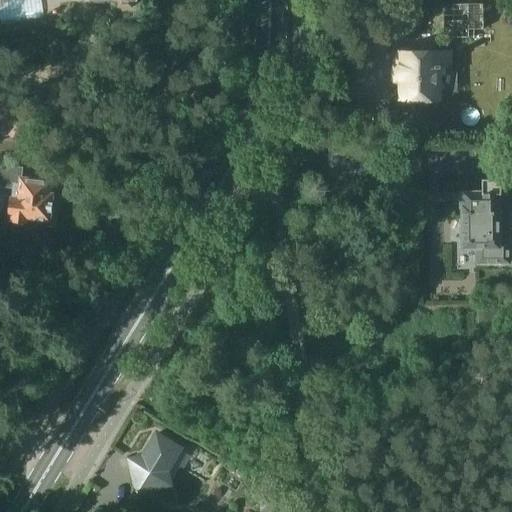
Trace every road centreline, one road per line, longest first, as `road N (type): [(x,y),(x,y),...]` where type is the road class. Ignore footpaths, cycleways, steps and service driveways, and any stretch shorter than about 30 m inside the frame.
road 1 (secondary): [(21,511),(258,116),(270,62),(270,0)]
road 2 (unclassified): [(250,182),(290,121),(305,0)]
